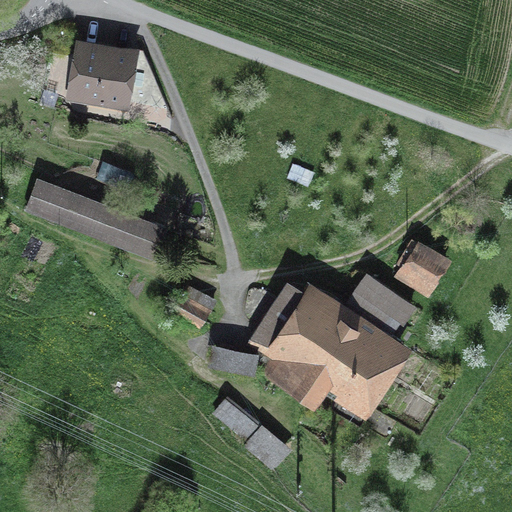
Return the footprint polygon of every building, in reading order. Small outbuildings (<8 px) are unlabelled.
[(107,50),(82,45),(74,92),(123,100),(132,54),(107,50)] [(166,228),(38,179),(27,208),(154,257),(166,228)] [(440,261),(410,243),(400,259),(430,277),(440,261)] [(366,271),(351,297),(405,328),(420,302),(366,271)] [(373,338),(290,284),(260,329),(278,341),(269,355),(271,356),(261,371),(314,406),(332,379),(362,399),(401,340),(381,326),(373,338)] [(214,299),(188,285),(174,312),(199,326),(214,299)] [(214,348),(211,362),(252,370),(255,356),(214,348)] [(228,425),(248,440),(244,444),(269,465),(283,447),(260,427),(261,427),(226,398),(215,413),(228,424),(228,425)]
